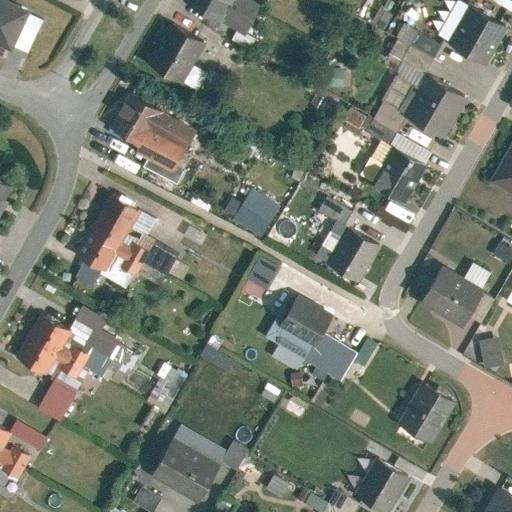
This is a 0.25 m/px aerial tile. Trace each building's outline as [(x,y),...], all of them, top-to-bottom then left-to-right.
[(30,6),(16,0),(0,0),(0,42),(11,47),(30,6)] [(186,0),(246,34),(263,4),(255,0),(186,0)] [(448,42),(488,64),(509,27),(470,4),(448,42)] [(207,41),(171,19),(146,59),(182,81),(207,41)] [(390,54),(426,74),(442,45),(405,25),(390,54)] [(403,112),(445,136),(467,96),(426,74),(403,112)] [(162,109),(130,91),(110,126),(131,139),(127,145),(176,173),(194,141),(157,119),(162,109)] [(371,182),(407,202),(428,163),(393,143),(371,182)] [(511,143),(494,176),(511,186),(511,143)] [(0,214),(15,186),(0,178),(0,214)] [(250,185),(231,216),(260,234),(279,202),(250,185)] [(142,206),(112,190),(79,249),(110,265),(118,250),(124,239),(142,206)] [(327,260),(359,280),(380,246),(348,226),(327,260)] [(122,262),(136,269),(150,244),(136,236),(132,243),(126,254),(122,262)] [(161,283),(179,250),(154,236),(150,244),(136,269),(161,283)] [(118,250),(126,254),(132,243),(124,239),(118,250)] [(282,264),(260,252),(247,275),(269,287),(282,264)] [(424,296),(466,321),(486,287),(444,262),(424,296)] [(333,309),(299,291),(282,321),(316,340),(323,328),(333,309)] [(104,314),(84,303),(73,323),(93,334),(97,327),(104,314)] [(72,326),(42,309),(18,353),(48,370),(58,353),(64,341),(72,326)] [(274,317),(266,333),(308,356),(316,340),(282,321),(274,317)] [(113,355),(121,340),(97,327),(93,334),(89,342),(113,355)] [(343,375),(359,347),(323,328),(316,340),(308,356),(343,375)] [(484,365),(503,360),(496,333),(477,337),(484,365)] [(58,353),(65,357),(71,345),(64,341),(58,353)] [(61,363),(78,373),(90,350),(73,341),(71,345),(65,357),(61,363)] [(227,368),(232,358),(217,350),(212,360),(227,368)] [(165,360),(157,373),(160,375),(146,400),(165,410),(186,372),(165,360)] [(77,389),(56,377),(41,404),(63,415),(77,389)] [(457,398),(424,379),(402,418),(434,437),(457,398)] [(51,433),(21,416),(14,428),(45,445),(51,433)] [(13,426),(0,419),(0,449),(4,443),(13,426)] [(222,464),(176,437),(156,471),(202,498),(222,464)] [(251,446),(235,437),(224,456),(240,465),(251,446)] [(4,443),(0,449),(0,457),(6,460),(3,466),(19,475),(32,452),(15,442),(12,447),(4,443)] [(412,475),(378,455),(357,490),(391,510),(412,475)] [(154,508),(163,493),(145,483),(137,498),(154,508)] [(511,511),(511,491),(498,484),(483,511),(511,511)] [(320,511),(351,511),(359,500),(334,485),(319,511),(320,511)] [(148,511),(150,510),(130,498),(122,511),(148,511)]
